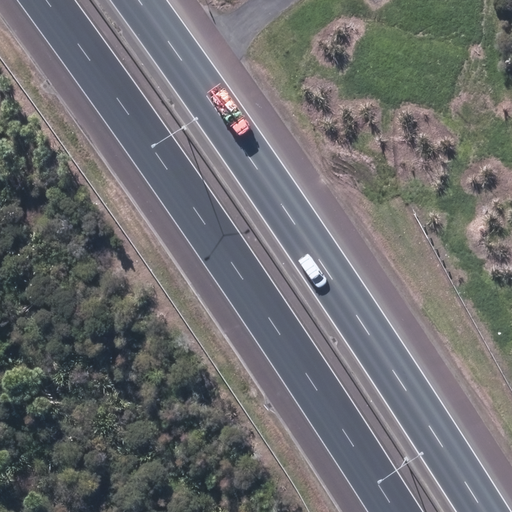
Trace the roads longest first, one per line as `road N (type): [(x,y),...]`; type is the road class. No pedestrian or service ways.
road 1 (motorway): [(127,0),(483,511)]
road 2 (motorway): [(392,511),(167,163),(42,0)]
